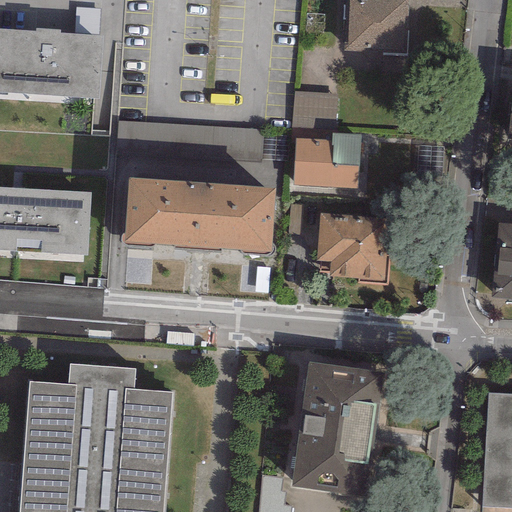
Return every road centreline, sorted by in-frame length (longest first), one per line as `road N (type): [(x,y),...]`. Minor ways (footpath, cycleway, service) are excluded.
road 1 (residential): [(0,305),(453,339)]
road 2 (residential): [(486,0),(453,339)]
